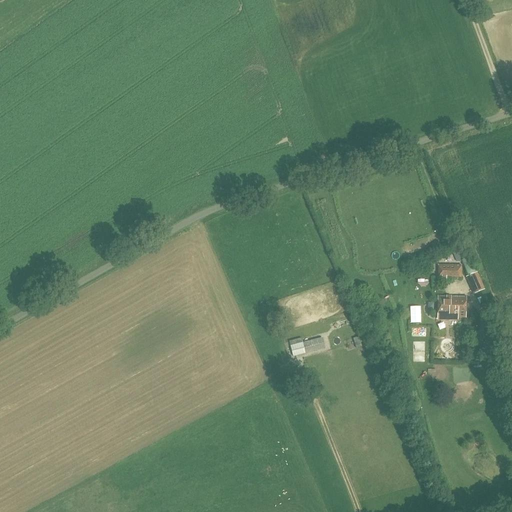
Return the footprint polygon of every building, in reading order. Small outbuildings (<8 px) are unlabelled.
[(438,277),(461,277),(461,262),(438,263),(438,277)] [(465,277),(473,294),(485,289),(477,272),(465,277)] [(437,319),(457,320),(457,318),(466,318),(466,296),(437,296),(437,319)] [(361,347),(358,337),(353,338),(356,348),(361,347)] [(302,343),(301,339),(288,342),(292,357),(324,349),(322,338),(302,343)]
